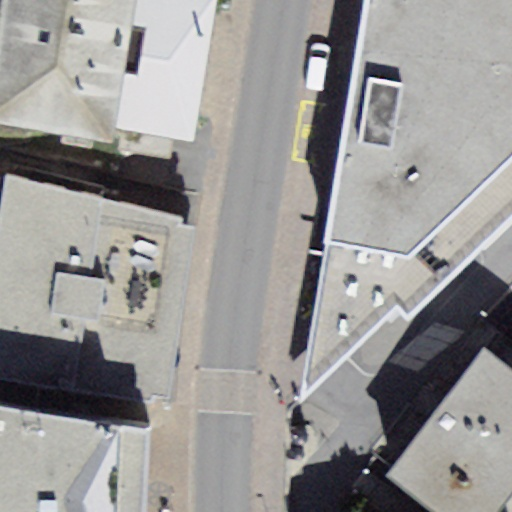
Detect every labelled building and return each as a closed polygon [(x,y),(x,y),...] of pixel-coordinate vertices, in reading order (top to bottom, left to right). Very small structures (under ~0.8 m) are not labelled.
[(0,0),(0,125),(96,141),(98,133),(118,0),(0,0)] [(192,71),(203,3),(185,0),(118,0),(98,133),(180,146),(192,71)] [(511,0),(359,0),(318,248),(326,249),(297,408),(324,381),(392,312),(402,323),(511,218),(511,0)] [(5,166),(0,201),(0,369),(168,394),(182,302),(196,210),(5,166)] [(488,511),(511,483),(511,376),(483,354),(383,478),(425,511),(488,511)] [(0,511),(143,511),(144,474),(150,406),(0,383),(0,511)]
